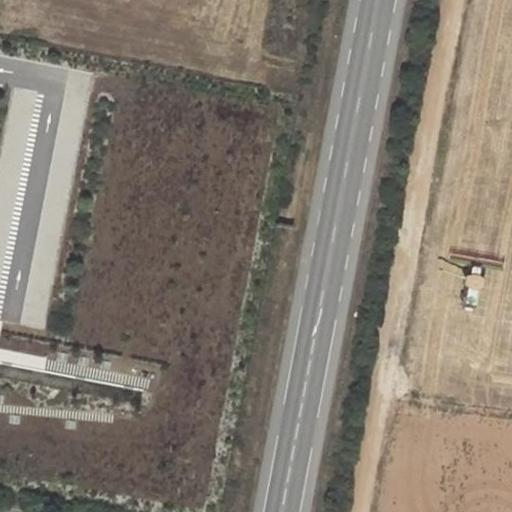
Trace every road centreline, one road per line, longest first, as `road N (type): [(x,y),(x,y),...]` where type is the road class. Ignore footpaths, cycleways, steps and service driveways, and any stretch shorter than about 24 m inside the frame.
road 1 (track): [(459,0),(360,511)]
road 2 (secondary): [(377,0),(282,511)]
